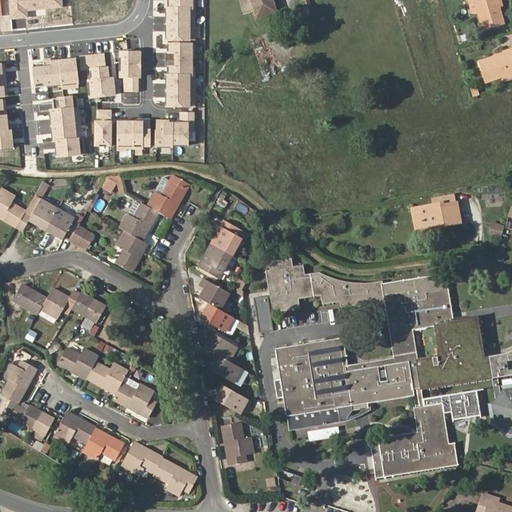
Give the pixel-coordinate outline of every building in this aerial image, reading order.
[(7,0),(10,17),(26,16),(25,9),(61,5),(60,0),(7,0)] [(167,0),(167,38),(191,38),(191,0),(167,0)] [(276,12),(272,0),(239,0),(244,12),(253,9),(256,18),(276,12)] [(309,0),(302,0),(300,1),(305,16),(311,15),(308,5),(311,4),(309,0)] [(408,0),(401,0),(404,9),(411,6),(408,0)] [(499,7),(497,0),(475,0),(483,29),(504,23),(499,7)] [(503,53),(478,61),(485,82),(501,77),(511,73),(511,55),(510,49),(502,52),(503,53)] [(138,51),(119,50),(118,78),(126,79),(126,86),(137,86),(138,51)] [(76,57),(29,62),(32,87),(79,82),(76,57)] [(7,62),(0,62),(0,147),(10,147),(7,62)] [(113,92),(114,67),(88,66),(88,91),(113,92)] [(49,107),(53,157),(84,154),(79,94),(55,96),(56,106),(49,107)] [(111,119),(95,118),(95,142),(111,142),(111,119)] [(117,142),(149,142),(149,120),(117,120),(117,142)] [(162,130),(156,130),(156,142),(188,142),(188,122),(163,122),(162,130)] [(158,212),(170,219),(190,183),(173,173),(169,179),(161,194),(154,191),(146,205),(158,212)] [(169,179),(163,176),(154,191),(161,194),(169,179)] [(49,184),(41,180),(33,195),(40,199),(49,184)] [(0,218),(15,227),(23,212),(25,210),(11,203),(14,196),(0,188),(0,218)] [(40,199),(33,195),(25,210),(23,212),(30,216),(40,199)] [(433,199),(434,204),(417,208),(420,225),(443,221),(444,225),(458,223),(453,195),(433,199)] [(22,231),(29,220),(44,229),(56,208),(40,199),(30,216),(23,212),(15,227),(22,231)] [(141,202),(134,199),(126,213),(132,217),(141,202)] [(126,213),(118,227),(123,230),(142,241),(158,212),(146,205),(141,202),(132,217),(126,213)] [(75,231),(77,226),(83,216),(77,213),(74,218),(56,208),(44,229),(61,239),(64,236),(70,240),(75,231)] [(420,225),(417,208),(412,209),(416,231),(421,230),(420,225)] [(244,232),(223,219),(210,243),(231,256),(244,232)] [(444,225),(443,221),(420,225),(421,230),(444,225)] [(85,231),(77,226),(75,231),(83,235),(85,231)] [(114,262),(130,272),(147,243),(142,241),(123,230),(115,245),(121,248),(114,262)] [(75,231),(70,240),(78,244),(83,235),(75,231)] [(78,244),(87,249),(94,235),(85,231),(83,235),(78,244)] [(277,246),(274,235),(263,237),(266,248),(277,246)] [(210,243),(197,267),(218,280),(231,256),(210,243)] [(108,259),(114,262),(121,248),(115,245),(108,259)] [(218,280),(223,283),(237,259),(231,256),(218,280)] [(271,262),(272,272),(266,272),(270,296),(267,297),(270,312),(298,308),(296,298),(322,295),(323,302),(341,301),(342,306),(360,304),(360,307),(386,303),(395,358),(359,364),(346,366),(344,358),(341,339),(276,350),(281,380),(284,398),(288,424),(307,422),(313,423),(319,425),(326,424),(326,422),(345,419),(352,410),(368,408),(367,401),(413,394),(419,433),(380,440),(387,475),(456,463),(452,442),(446,443),(441,413),(440,403),(424,405),(423,395),(422,388),(492,377),(496,399),(492,405),(495,423),(510,434),(511,434),(511,387),(500,390),(498,378),(511,375),(511,350),(511,351),(482,356),(476,318),(452,322),(444,274),(384,285),(383,282),(371,283),(359,284),(348,282),(337,280),(327,277),(319,273),(303,276),(301,266),(291,268),(289,260),(271,262)] [(198,285),(204,288),(198,298),(208,304),(219,310),(229,293),(203,278),(198,285)] [(235,285),(242,289),(246,282),(239,278),(235,285)] [(21,283),(12,300),(24,307),(34,291),(21,283)] [(231,292),(243,299),(242,289),(235,285),(231,292)] [(64,305),(71,309),(79,293),(73,289),(68,297),(51,287),(45,297),(39,308),(56,318),(64,305)] [(24,307),(36,314),(39,308),(45,297),(34,291),(24,307)] [(94,299),(81,291),(79,293),(71,309),(84,316),(94,299)] [(270,312),(267,297),(253,299),(258,334),(273,332),(270,312)] [(84,316),(95,323),(105,305),(94,299),(84,316)] [(233,318),(219,310),(208,304),(200,318),(224,332),(233,318)] [(237,347),(213,333),(204,348),(216,355),(229,362),(237,347)] [(56,364),(85,380),(86,378),(95,362),(98,356),(83,348),(79,354),(65,347),(56,364)] [(241,369),(229,362),(216,355),(208,369),(232,383),(241,369)] [(344,358),(346,366),(359,364),(357,356),(344,358)] [(8,379),(0,395),(17,404),(35,368),(20,360),(17,366),(10,363),(3,376),(8,379)] [(95,362),(86,378),(115,394),(121,382),(127,370),(112,363),(109,369),(95,362)] [(272,381),(275,399),(284,398),(281,380),(272,381)] [(148,418),(156,403),(150,399),(154,391),(139,383),(135,389),(121,382),(115,394),(112,399),(148,418)] [(263,382),(258,383),(260,400),(266,399),(263,382)] [(247,400),(223,386),(215,400),(239,414),(247,400)] [(425,395),(423,395),(424,405),(440,403),(441,413),(451,411),(452,419),(480,414),(476,389),(429,396),(427,395),(426,395),(425,395)] [(17,404),(10,416),(32,428),(42,411),(28,404),(26,408),(17,404)] [(42,434),(44,435),(53,418),(42,411),(32,428),(37,431),(34,436),(39,440),(42,434)] [(94,428),(95,426),(66,411),(63,417),(54,434),(69,442),(72,436),(86,443),(94,428)] [(239,422),(221,425),(228,465),(246,462),(245,455),(252,453),(249,436),(242,438),(239,422)] [(100,453),(115,461),(123,444),(94,428),(86,443),(82,451),(97,459),(100,453)] [(387,475),(380,440),(370,442),(377,476),(387,475)] [(153,474),(162,457),(163,456),(148,448),(147,450),(132,442),(120,464),(140,475),(143,469),(153,474)] [(187,493),(196,476),(162,457),(153,474),(153,475),(168,483),(165,488),(179,496),(182,490),(187,493)] [(300,487),(303,479),(276,470),(279,480),(300,487)] [(108,473),(103,481),(107,483),(111,475),(108,473)] [(488,498),(481,496),(479,504),(488,507),(485,511),(511,511),(511,506),(496,501),(497,498),(489,495),(488,498)]
